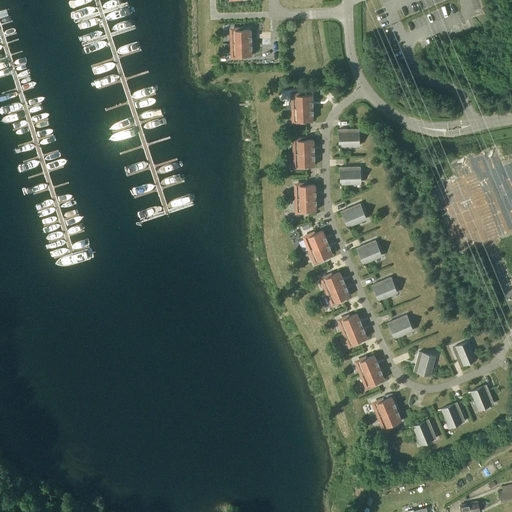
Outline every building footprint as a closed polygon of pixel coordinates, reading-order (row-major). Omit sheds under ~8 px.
[(230,43),(251,43),(250,29),(242,30),(242,28),(235,28),(235,30),(233,30),(233,43),(230,43)] [(236,56),(236,57),(234,57),(234,59),(245,59),(245,56),(243,56),(251,56),(251,43),(230,43),(230,44),(233,43),(234,56),(236,56)] [(292,108),(312,108),(312,95),(303,95),(303,93),(296,93),(296,95),(294,95),(295,108),(292,108)] [(312,108),(292,108),(292,109),(295,109),(295,121),(297,121),(297,123),(305,123),(305,121),(313,121),(312,108)] [(339,145),(359,144),(358,128),(338,129),(339,151),(340,151),(339,145)] [(293,153),(314,153),(313,140),(305,140),(305,138),(298,138),(298,140),(296,140),(296,153),(293,153)] [(314,153),(293,153),(293,154),(296,154),(297,166),(299,166),(299,168),(306,168),(306,166),(314,166),(314,153)] [(341,183),(360,182),(360,166),(340,167),(340,189),(341,189),(341,183)] [(295,198),(315,198),(315,184),(307,185),(307,183),(299,183),(299,185),(297,185),(298,198),(295,198)] [(315,198),(295,198),(295,199),(298,198),(298,211),(300,211),(300,213),(308,213),(308,211),(316,211),(315,198)] [(341,211),(350,231),(348,225),(366,218),(360,203),(341,211)] [(308,250),(327,242),(322,230),(315,233),(314,231),(307,234),(308,236),(306,237),(311,249),(308,250)] [(363,262),(381,255),(375,240),(356,248),(365,268),(366,268),(363,262)] [(327,242),(308,250),(311,249),(316,261),(318,260),(319,262),(326,259),(325,257),(332,254),(327,242)] [(326,292),(345,284),(340,272),(332,275),(331,273),(324,276),(325,278),(323,278),(328,290),(325,291),(326,292)] [(379,299),(397,291),(390,277),(372,284),(380,305),(381,304),(379,299)] [(345,284),(326,292),(328,291),(333,303),(335,302),(336,304),(343,301),(342,299),(350,296),(345,284)] [(343,333),(362,325),(357,313),(349,316),(348,314),(342,317),(342,319),(341,320),(345,332),(343,333)] [(394,337),(412,329),(406,314),(388,322),(396,342),(397,342),(394,337)] [(362,325),(343,333),(343,334),(346,332),(351,344),(352,343),(353,345),(360,343),(359,341),(367,337),(362,325)] [(475,359),(467,341),(452,347),(460,366),(480,357),(475,359)] [(413,371),(435,377),(435,376),(429,374),(434,356),(419,351),(413,371)] [(360,375),(379,367),(374,355),(367,358),(366,356),(359,359),(360,361),(358,362),(363,373),(360,375)] [(379,367),(360,375),(363,374),(368,386),(370,385),(371,387),(377,384),(377,382),(384,379),(379,367)] [(479,409),(494,403),(486,384),(466,393),(472,391),(479,409)] [(377,416),(396,408),(391,396),(384,400),(383,398),(376,400),(377,402),(375,403),(380,415),(377,416)] [(450,427),(465,421),(457,402),(437,410),(437,411),(443,409),(450,427)] [(396,408),(377,416),(377,417),(380,416),(385,427),(387,427),(388,429),(395,426),(394,424),(401,421),(396,408)] [(436,438),(429,419),(408,428),(414,426),(422,444),(436,438)] [(511,484),(498,487),(501,502),(511,500),(511,484)] [(468,511),(479,510),(478,501),(460,505),(460,511),(468,511)]
